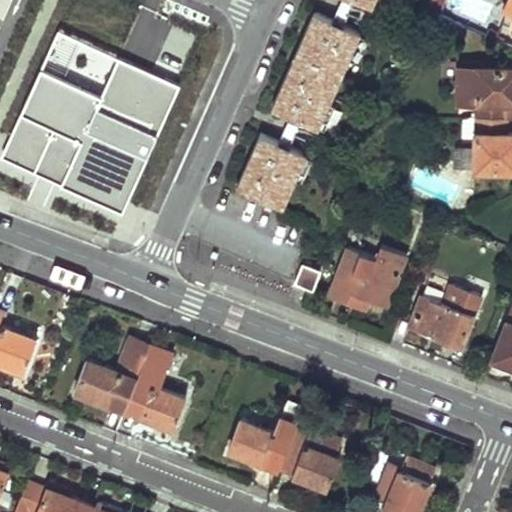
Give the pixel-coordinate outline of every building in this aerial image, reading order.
[(353,0),(339,0),(332,17),(344,23),(353,0)] [(314,9),(272,104),(290,112),(302,117),(323,127),(334,102),(328,99),(348,54),(354,57),(365,33),(344,23),(332,17),(314,9)] [(183,81),(61,27),(3,157),(56,180),(125,209),(183,81)] [(465,114),(495,115),(496,99),(510,99),(511,61),(467,60),(465,114)] [(302,117),(290,112),(278,138),(290,143),(302,117)] [(495,128),(495,115),(465,114),(463,162),(508,164),(509,129),(495,128)] [(260,130),(237,183),(282,203),(294,176),(300,179),(312,153),(290,143),(278,138),(260,130)] [(496,242),(482,235),(477,246),(493,253),(496,242)] [(345,243),(325,293),(360,307),(365,295),(382,302),(403,250),(377,240),(372,254),(345,243)] [(302,259),(294,278),(312,285),(320,267),(302,259)] [(441,298),(418,289),(405,322),(455,343),(476,291),(447,280),(441,298)] [(487,355),(511,364),(511,299),(509,298),(487,355)] [(0,308),(0,360),(6,363),(4,367),(23,375),(38,337),(2,323),(7,312),(0,308)] [(124,408),(150,343),(131,336),(119,367),(89,356),(73,394),(110,409),(112,403),(124,408)] [(150,343),(124,408),(154,419),(153,423),(172,431),(188,394),(159,383),(171,352),(150,343)] [(251,456),(280,468),(297,425),(306,403),(291,397),(278,430),(244,417),(228,453),(248,462),(251,456)] [(297,425),(280,468),(310,480),(309,485),(327,492),(342,455),(339,454),(345,438),(312,425),(309,433),(309,432),(308,430),(307,429),(306,429),(297,425)] [(438,467),(408,455),(383,511),(418,511),(423,502),(428,505),(438,483),(432,481),(438,467)] [(0,497),(13,466),(0,461),(0,497)] [(16,511),(94,511),(98,504),(68,492),(70,488),(51,481),(50,485),(30,478),(16,511)] [(133,511),(100,499),(98,504),(94,511),(133,511)]
